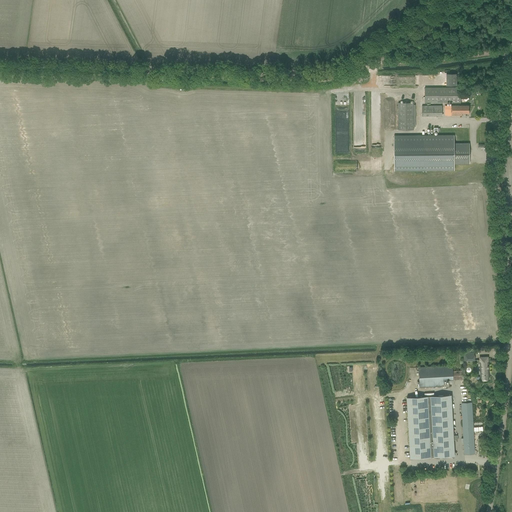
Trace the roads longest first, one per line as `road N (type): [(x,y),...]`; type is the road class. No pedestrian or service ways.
road 1 (track): [(506,52),(319,77),(0,67)]
road 2 (unclassified): [(511,305),(493,130),(511,29)]
road 3 (unclassified): [(491,511),(511,369)]
